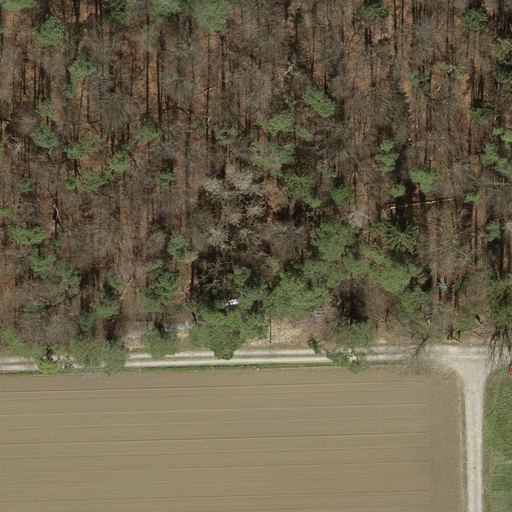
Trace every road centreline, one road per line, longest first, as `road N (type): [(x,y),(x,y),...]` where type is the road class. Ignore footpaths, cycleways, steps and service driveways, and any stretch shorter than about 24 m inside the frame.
road 1 (track): [(0,362),(473,349),(511,356)]
road 2 (track): [(473,349),(478,511)]
